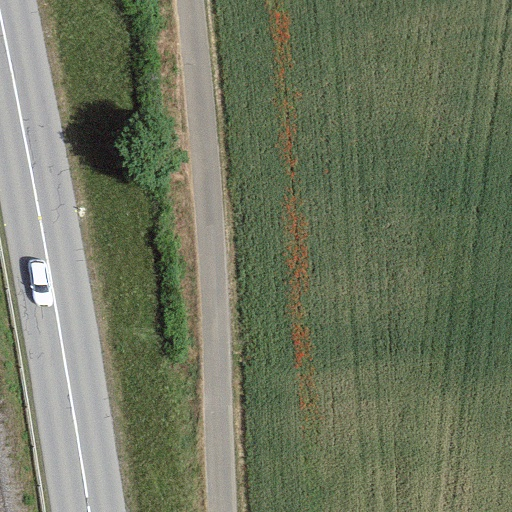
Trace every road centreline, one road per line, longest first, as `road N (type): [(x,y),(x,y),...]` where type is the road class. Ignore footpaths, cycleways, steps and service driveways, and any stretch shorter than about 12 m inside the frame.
road 1 (unclassified): [(190,0),(222,511)]
road 2 (primary): [(0,11),(89,511)]
